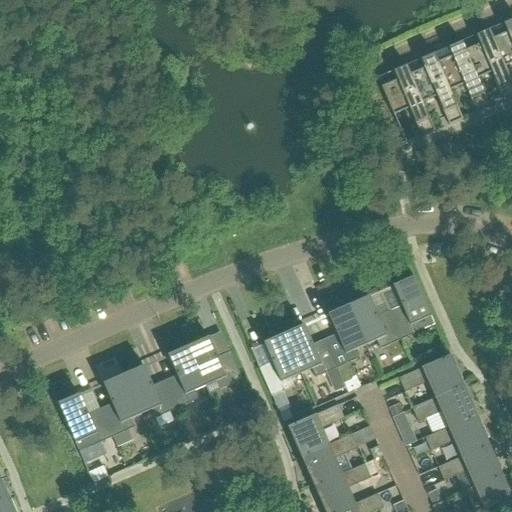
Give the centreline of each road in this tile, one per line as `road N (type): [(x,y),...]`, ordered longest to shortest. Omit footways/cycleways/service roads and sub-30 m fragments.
road 1 (residential): [(511,242),(429,225),(325,243),(0,372)]
road 2 (residential): [(511,5),(376,64)]
road 3 (residential): [(422,511),(367,387)]
